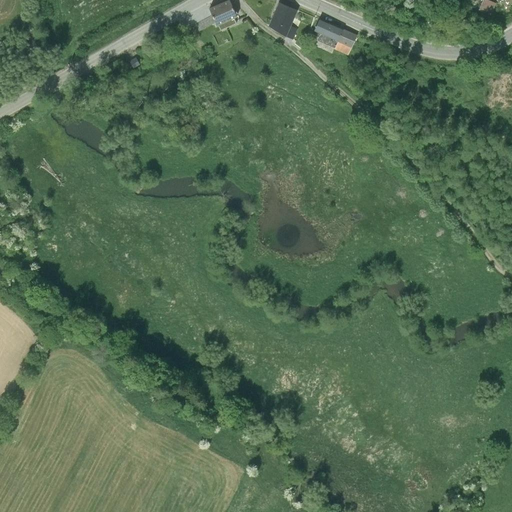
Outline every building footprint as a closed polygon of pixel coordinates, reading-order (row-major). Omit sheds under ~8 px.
[(210,9),(212,14),(217,25),(237,17),(230,0),(210,9)] [(494,1),(491,0),(456,0),(489,15),(494,1)] [(294,8),(279,1),(267,26),(289,37),(294,25),(287,22),(294,8)] [(318,20),(313,31),(337,41),(334,49),(349,54),(356,35),(337,27),(318,20)] [(136,59),(130,62),(134,70),(140,66),(136,59)]
